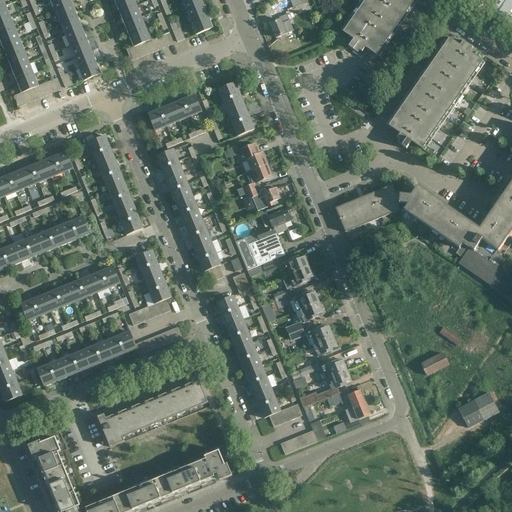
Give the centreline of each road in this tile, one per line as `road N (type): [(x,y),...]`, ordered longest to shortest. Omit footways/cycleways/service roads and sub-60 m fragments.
road 1 (residential): [(209,335),(108,96)]
road 2 (residential): [(402,420),(315,192)]
road 3 (residential): [(209,335),(0,420)]
road 4 (residential): [(394,158),(365,135),(335,146),(308,81),(354,62)]
road 5 (residential): [(315,192),(249,38)]
road 6 (residential): [(108,96),(249,38)]
road 7 (residential): [(265,476),(209,335)]
road 8 (residential): [(402,420),(265,476)]
